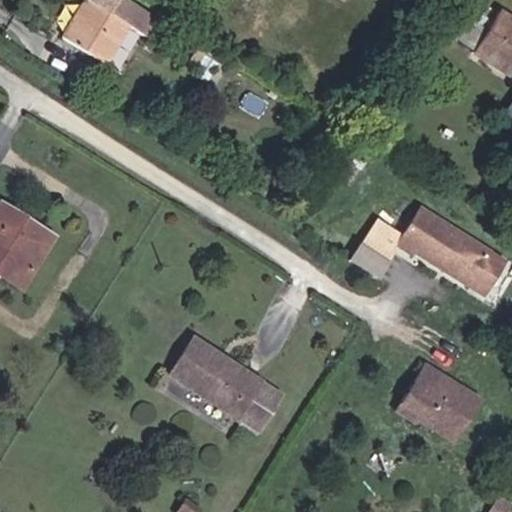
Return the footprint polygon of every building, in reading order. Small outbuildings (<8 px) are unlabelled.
[(72,0),(64,14),(108,40),(131,0),(133,0),(147,8),(151,0),(72,0)] [(511,2),(508,0),(498,0),(476,35),(489,44),(495,36),(511,46),(505,55),(511,59),(511,2)] [(0,184),(0,227),(12,236),(0,254),(16,266),(49,216),(0,184)] [(420,189),(397,226),(412,235),(414,231),(469,265),(490,232),(420,189)] [(348,261),(379,274),(387,255),(356,242),(348,261)] [(185,321),(165,354),(232,395),(253,362),(185,321)] [(414,346),(392,383),(430,405),(426,411),(446,423),(471,380),(414,346)] [(408,401),(426,411),(430,405),(392,383),(385,395),(405,406),(408,401)]
